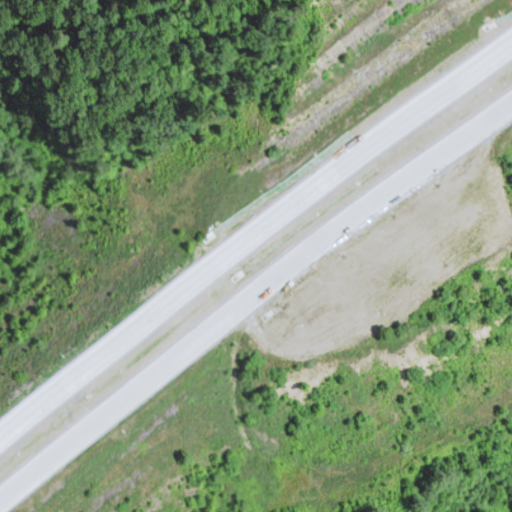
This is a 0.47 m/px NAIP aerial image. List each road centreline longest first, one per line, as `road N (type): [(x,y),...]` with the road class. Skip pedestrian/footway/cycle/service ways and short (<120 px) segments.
road 1 (trunk): [(511,56),(279,227),(0,449)]
road 2 (trunk): [(0,497),(511,112)]
